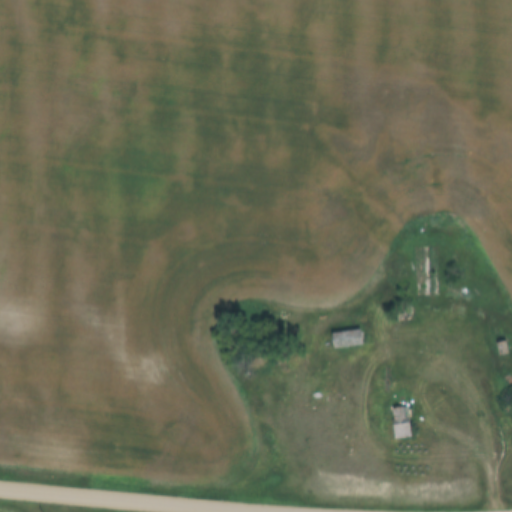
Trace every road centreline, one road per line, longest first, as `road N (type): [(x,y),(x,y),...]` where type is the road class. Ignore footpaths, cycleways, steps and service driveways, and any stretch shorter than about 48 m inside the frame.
road 1 (residential): [(288,511),(0,486)]
road 2 (track): [(387,343),(434,329),(473,345),(503,511)]
